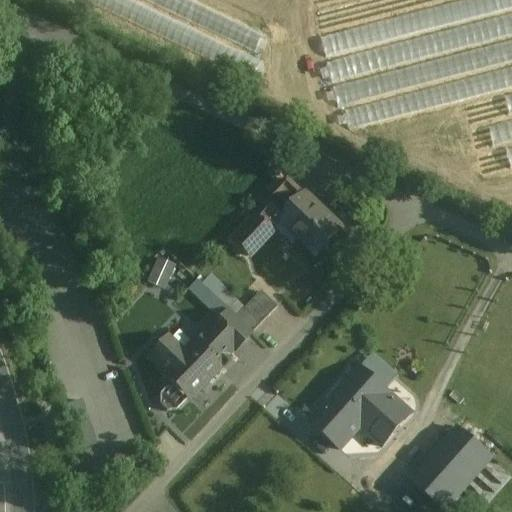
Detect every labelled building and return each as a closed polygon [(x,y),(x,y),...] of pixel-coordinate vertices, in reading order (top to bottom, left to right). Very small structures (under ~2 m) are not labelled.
[(287,183),(262,208),(264,210),(265,208),(281,223),(291,213),(284,206),(297,193),(287,183)] [(342,233),(305,198),(291,213),(281,223),(280,225),(316,259),(342,233)] [(264,210),(232,243),(248,259),(280,225),(280,224),(281,223),(265,208),(264,210)] [(162,257),(153,282),(172,289),(181,264),(162,257)] [(199,302),(217,323),(209,333),(208,334),(227,351),(231,356),(260,323),(244,309),(208,271),(175,301),(187,313),(199,302)] [(259,294),(244,309),(260,323),(275,309),(259,294)] [(207,332),(192,348),(212,367),(227,351),(208,334),(209,333),(207,332)] [(165,342),(148,359),(165,376),(180,360),(174,353),(174,350),(165,342)] [(165,376),(162,378),(172,388),(187,402),(216,371),(212,367),(192,348),(180,360),(165,376)] [(408,416),(360,373),(312,426),(340,451),(360,429),(380,447),(408,416)] [(172,388),(169,392),(165,392),(158,398),(159,408),(165,414),(175,414),(187,402),(172,388)] [(458,432),(411,485),(442,511),(448,511),(492,462),(458,432)]
